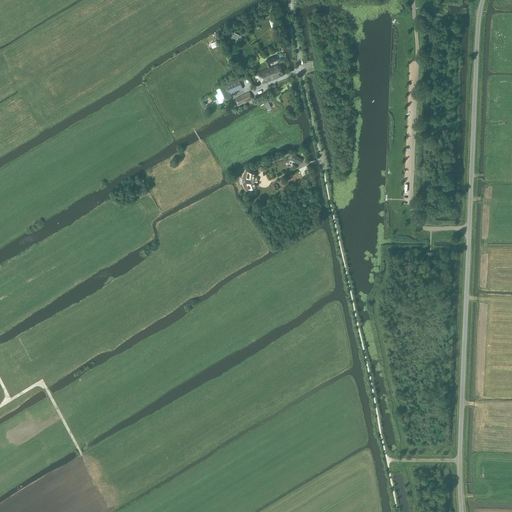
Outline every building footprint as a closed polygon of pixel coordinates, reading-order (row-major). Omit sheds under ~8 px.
[(234,33),(232,37),(230,41),(232,42),(236,44),(238,40),(240,36),(234,33)] [(279,65),(269,68),(274,79),(283,75),(279,65)] [(269,68),(258,73),(258,75),(257,76),(258,79),(260,79),(262,84),(274,79),(269,68)] [(239,80),(226,86),(230,95),(243,89),(239,80)] [(231,96),(223,90),(219,96),(227,101),(231,96)] [(249,92),(240,97),(235,99),(238,106),(253,99),(249,92)] [(206,106),(209,111),(219,105),(216,100),(206,106)] [(301,151),(286,157),(288,161),(289,167),(305,161),(301,151)] [(243,174),(242,178),(245,178),(245,184),(243,185),(244,188),(246,191),(249,190),(256,187),(254,184),(257,183),(257,178),(254,178),(255,174),(247,172),(245,171),(243,174)]
